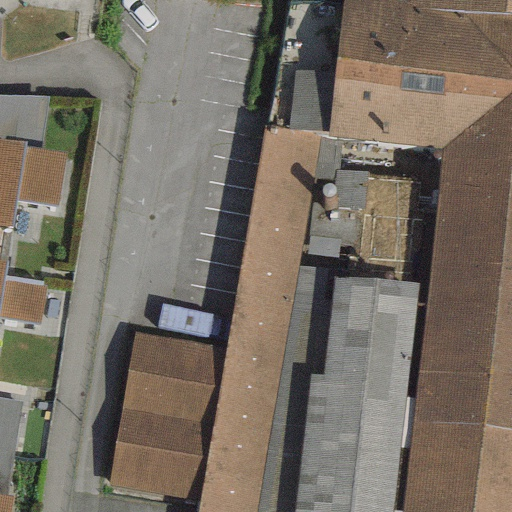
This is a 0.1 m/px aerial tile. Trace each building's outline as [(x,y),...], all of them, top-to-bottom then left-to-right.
[(511,511),(511,0),(405,0),(406,1),(396,0),(340,0),(325,136),(440,149),(398,511),(511,511)] [(317,136),(262,128),(223,348),(199,501),(197,511),(389,511),(419,286),(332,280),(332,271),(296,268),(317,136)] [(22,144),(0,140),(0,226),(11,228),(15,202),(56,208),(64,154),(22,148),(22,144)] [(4,263),(0,262),(0,318),(38,324),(44,286),(1,280),(4,263)] [(223,348),(131,333),(107,487),(199,501),(223,348)] [(20,403),(0,399),(0,494),(4,495),(20,403)] [(0,511),(8,511),(10,496),(4,495),(0,494),(0,511)]
